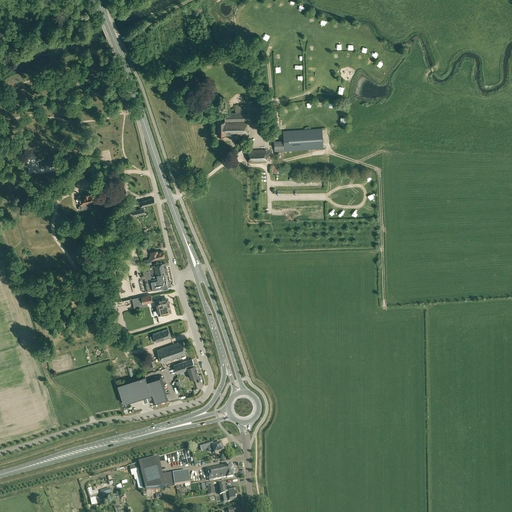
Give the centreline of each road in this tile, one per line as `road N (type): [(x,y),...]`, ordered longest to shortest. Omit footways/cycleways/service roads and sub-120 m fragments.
road 1 (unclassified): [(175,276),(212,377),(205,396),(0,452)]
road 2 (primary): [(170,200),(97,0)]
road 3 (primary): [(0,474),(174,426)]
road 4 (primary): [(243,391),(200,268)]
